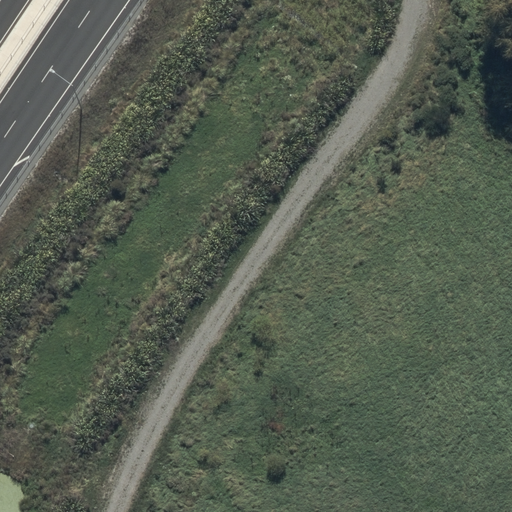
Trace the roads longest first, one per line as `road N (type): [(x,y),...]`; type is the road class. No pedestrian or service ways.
road 1 (track): [(116,511),(179,374),(372,99),(399,52),(413,0)]
road 2 (trunk): [(95,0),(0,143)]
